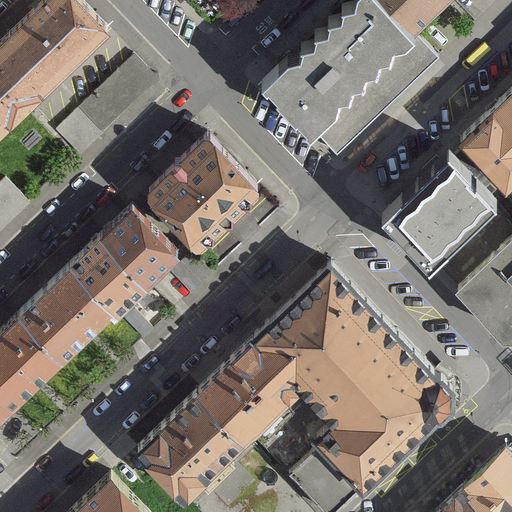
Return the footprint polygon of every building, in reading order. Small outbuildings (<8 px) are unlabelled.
[(42,0),(20,21),(62,64),(105,22),(83,0),(42,0)] [(335,22),(320,23),(359,66),(410,18),(392,0),(349,0),(350,7),(335,8),(335,22)] [(392,0),(410,18),(428,0),(392,0)] [(359,66),(306,118),(336,148),(439,50),(410,18),(359,66)] [(20,21),(0,40),(0,114),(4,119),(20,103),(62,64),(20,21)] [(359,66),(320,23),(319,34),(307,35),(307,45),(295,47),(264,76),(306,118),(359,66)] [(134,50),(80,103),(103,127),(158,74),(134,50)] [(511,76),(459,129),(507,178),(511,172),(511,76)] [(80,151),(103,127),(80,103),(55,127),(80,151)] [(257,180),(212,133),(204,133),(180,156),(172,155),(172,163),(147,187),(147,194),(193,242),(200,243),(257,190),(257,180)] [(451,136),(384,199),(429,247),(496,184),(451,136)] [(0,179),(0,227),(28,201),(4,176),(2,178),(0,179)] [(136,199),(105,227),(146,272),(177,243),(136,199)] [(503,326),(511,326),(511,219),(454,275),(503,326)] [(105,227),(74,257),(116,300),(146,272),(105,227)] [(194,249),(174,270),(193,289),(213,269),(194,249)] [(74,257),(24,303),(66,347),(111,305),(116,300),(74,257)] [(384,312),(331,257),(323,264),(316,272),(293,295),(270,317),(269,316),(262,323),(255,330),(302,379),(301,380),(308,388),(294,402),(267,427),(259,434),(282,459),(274,466),(318,511),(321,511),(327,506),(329,508),(354,485),(362,477),(363,478),(367,482),(371,485),(461,400),(461,392),(461,382),(461,376),(443,358),(441,360),(435,365),(384,312)] [(24,303),(0,326),(0,400),(5,406),(10,400),(66,347),(24,303)] [(132,304),(122,315),(143,335),(153,325),(132,304)] [(302,379),(255,330),(254,331),(255,332),(226,359),(197,387),(243,435),(260,420),(267,427),(294,402),(286,394),(301,380),(302,379)] [(243,435),(197,387),(167,415),(137,443),(183,491),(202,474),(209,481),(235,457),(228,449),(243,435)] [(511,511),(511,446),(506,441),(463,482),(491,511),(511,511)] [(209,481),(191,500),(201,511),(318,511),(274,466),(250,442),(235,457),(209,481)] [(152,511),(112,469),(67,511),(152,511)] [(491,511),(463,482),(431,511),(491,511)]
